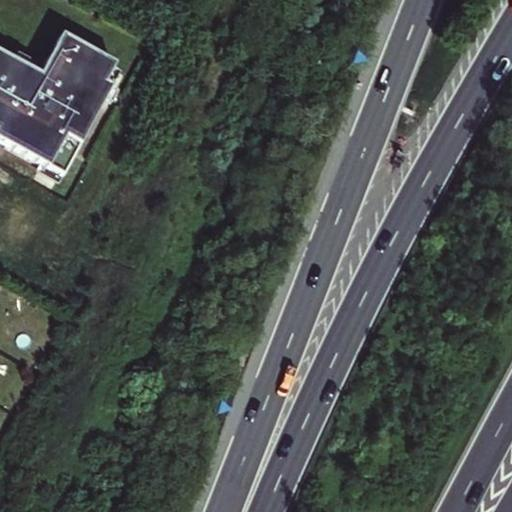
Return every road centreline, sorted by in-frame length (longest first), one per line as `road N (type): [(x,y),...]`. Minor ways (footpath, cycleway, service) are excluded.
road 1 (motorway): [(424,0),(227,511)]
road 2 (motorway): [(511,39),(329,367),(265,511)]
